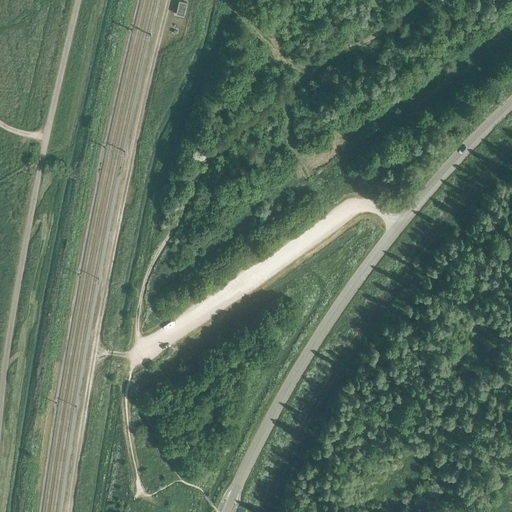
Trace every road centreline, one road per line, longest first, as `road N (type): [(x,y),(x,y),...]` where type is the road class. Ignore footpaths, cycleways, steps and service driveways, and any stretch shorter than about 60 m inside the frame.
road 1 (track): [(70,511),(113,246),(169,0)]
road 2 (tertiary): [(224,511),(336,306),(412,205),(511,102)]
road 3 (track): [(43,138),(0,405)]
road 4 (track): [(43,138),(74,0)]
